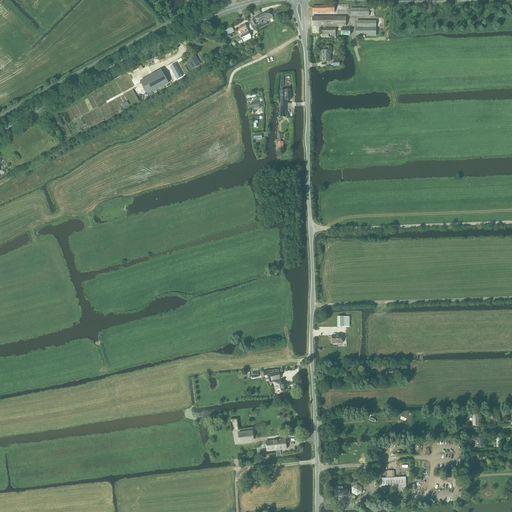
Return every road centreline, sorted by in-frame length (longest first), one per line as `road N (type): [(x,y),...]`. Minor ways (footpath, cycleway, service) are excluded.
road 1 (tertiary): [(317,511),(298,0)]
road 2 (track): [(0,261),(35,244),(34,224),(61,214),(60,184),(303,35)]
road 3 (track): [(311,229),(511,222)]
road 4 (secondary): [(0,131),(165,40)]
